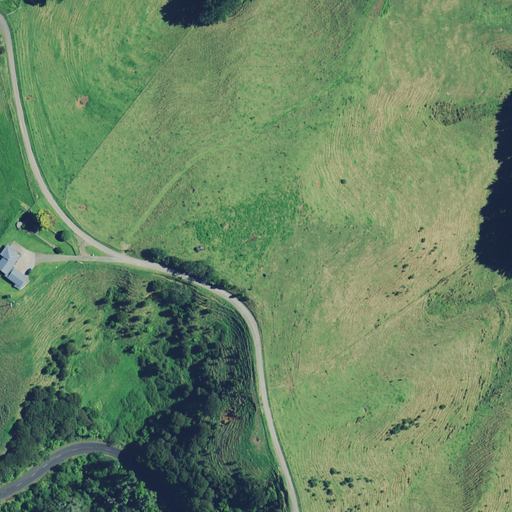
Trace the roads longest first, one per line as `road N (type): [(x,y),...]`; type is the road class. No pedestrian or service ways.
road 1 (unclassified): [(0,72),(44,192),(103,247),(231,296),(298,511)]
road 2 (unclassified): [(0,494),(69,452),(104,448),(132,464),(175,511)]
